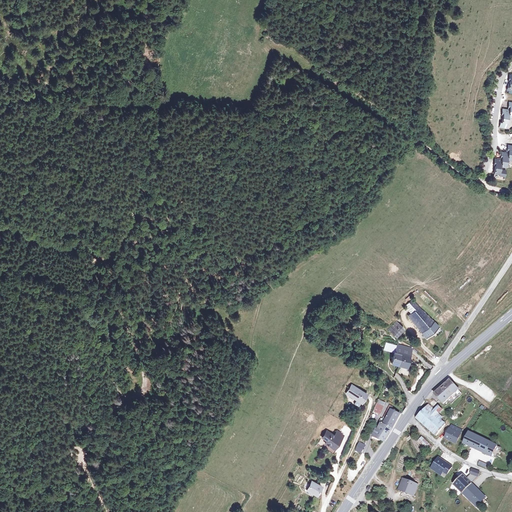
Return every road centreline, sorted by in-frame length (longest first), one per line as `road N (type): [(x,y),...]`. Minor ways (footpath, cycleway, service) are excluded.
road 1 (track): [(481,183),(424,144),(401,144),(380,184),(134,316),(128,333),(145,382),(127,392),(80,301),(96,256),(117,238),(127,211),(145,106),(49,88),(0,100)]
road 2 (track): [(151,101),(245,113),(381,50),(448,0)]
road 3 (track): [(127,392),(99,417),(51,511)]
road 4 (residential): [(444,372),(511,258)]
road 5 (track): [(137,0),(168,31),(159,92),(145,108)]
road 6 (residential): [(406,415),(462,460),(511,478)]
